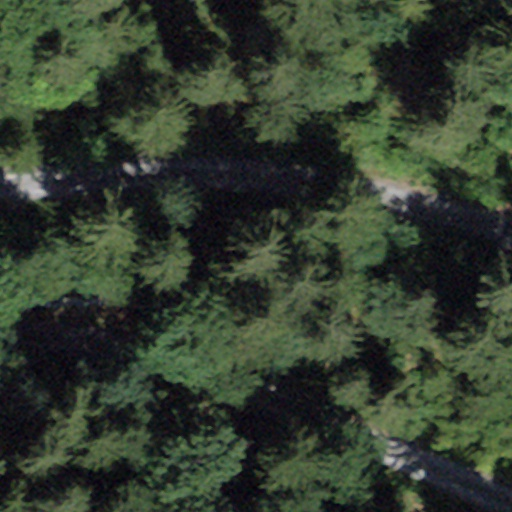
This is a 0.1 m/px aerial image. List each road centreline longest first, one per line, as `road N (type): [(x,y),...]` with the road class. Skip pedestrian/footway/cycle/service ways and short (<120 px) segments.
road 1 (track): [(0,337),(133,347),(204,369),(511,503)]
road 2 (track): [(511,234),(339,185),(199,177),(0,185)]
